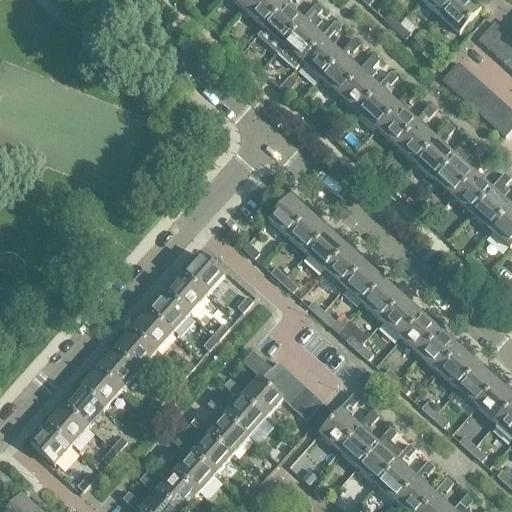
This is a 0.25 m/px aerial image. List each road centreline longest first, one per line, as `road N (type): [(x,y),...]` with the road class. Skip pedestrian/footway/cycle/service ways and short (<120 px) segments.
road 1 (residential): [(1,437),(264,138)]
road 2 (residential): [(264,138),(511,358)]
road 3 (residential): [(122,0),(264,138)]
